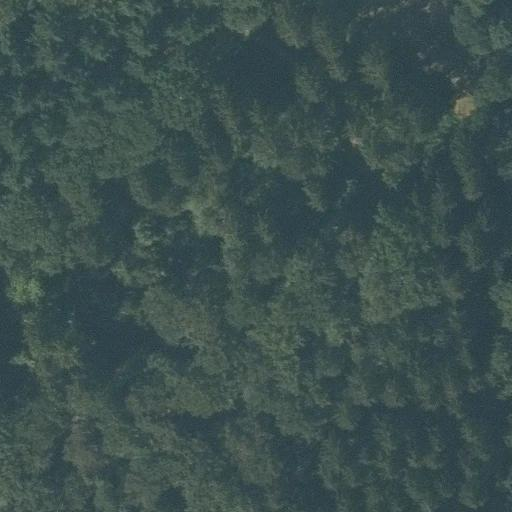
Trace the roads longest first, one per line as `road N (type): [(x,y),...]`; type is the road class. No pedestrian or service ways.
road 1 (track): [(456,511),(408,298),(369,191),(315,88),(243,23)]
road 2 (unknown): [(0,262),(111,129),(243,23)]
road 3 (track): [(93,109),(168,46),(243,23)]
road 4 (unknown): [(0,192),(93,109)]
